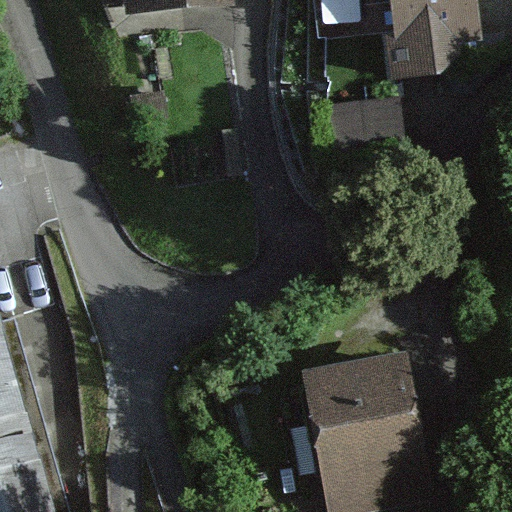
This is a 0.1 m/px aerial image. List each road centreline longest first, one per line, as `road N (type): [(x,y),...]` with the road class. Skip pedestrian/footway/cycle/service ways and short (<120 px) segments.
road 1 (residential): [(511,85),(462,150),(302,271),(227,302),(172,302),(119,285)]
road 2 (residential): [(119,285),(11,0)]
road 3 (residential): [(186,511),(119,285)]
